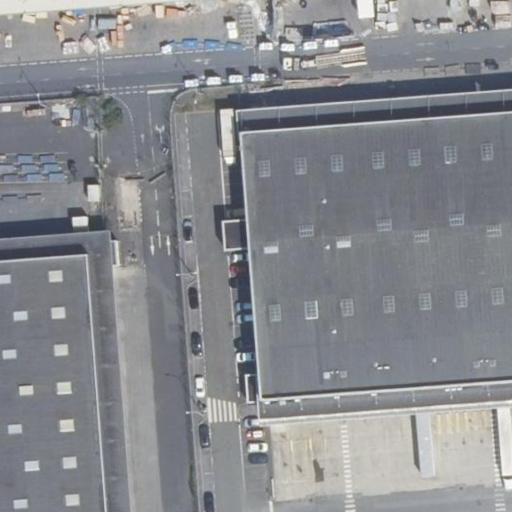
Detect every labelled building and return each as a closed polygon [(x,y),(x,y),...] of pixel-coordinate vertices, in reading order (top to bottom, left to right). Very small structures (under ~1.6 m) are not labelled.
[(0,0),(0,15),(203,0),(0,0)] [(243,138),(511,118),(511,94),(241,115),(243,138)] [(261,379),(263,408),(511,388),(511,118),(243,138),(250,224),(252,254),(261,379)] [(225,256),(252,254),(250,224),(223,226),(225,256)] [(115,511),(96,255),(0,261),(0,511),(115,511)] [(247,409),(263,408),(261,379),(245,380),(247,409)] [(511,388),(263,408),(265,426),(511,407),(511,388)]
